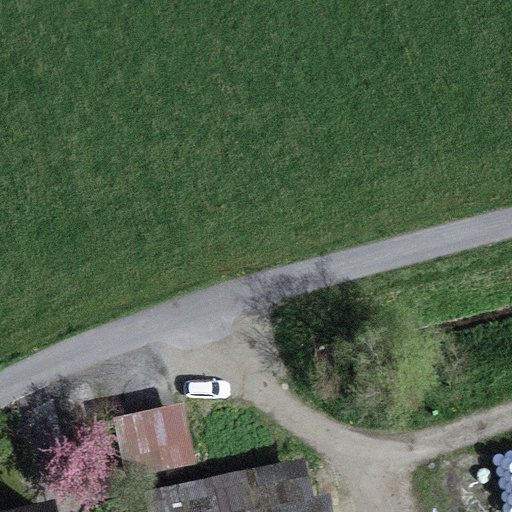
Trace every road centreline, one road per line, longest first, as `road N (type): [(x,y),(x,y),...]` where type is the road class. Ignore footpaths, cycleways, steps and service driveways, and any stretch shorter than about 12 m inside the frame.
road 1 (unclassified): [(511,220),(195,310),(0,391)]
road 2 (track): [(511,414),(416,446),(305,418),(195,310)]
